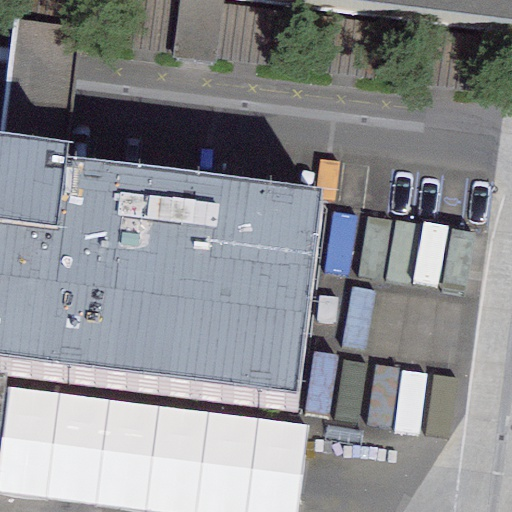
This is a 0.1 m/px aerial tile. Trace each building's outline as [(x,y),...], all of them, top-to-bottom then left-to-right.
[(22,0),(18,36),(77,44),(82,0),(22,0)] [(158,0),(124,0),(118,49),(177,56),(183,3),(158,0)] [(511,0),(183,0),(183,3),(177,56),(176,62),(214,66),(215,60),(222,8),(222,0),(233,0),(511,34),(511,0)] [(281,15),(222,8),(215,60),(274,68),(281,15)] [(322,20),(315,73),(373,80),(380,27),(322,20)] [(421,33),(415,85),(473,93),(479,40),(421,33)] [(297,411),(322,210),(66,178),(68,166),(0,157),(0,374),(9,376),(297,411)] [(0,511),(0,444),(9,376),(0,374),(0,511)]
